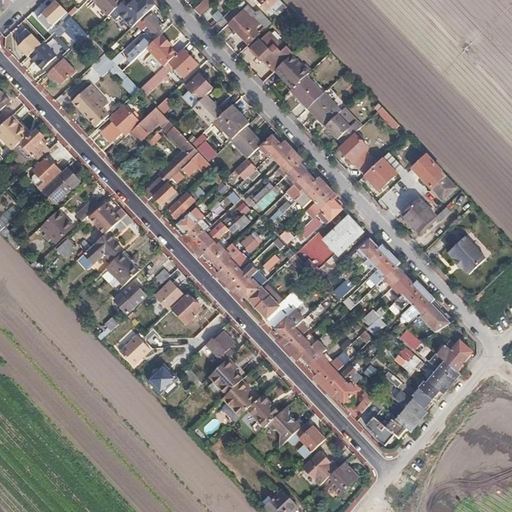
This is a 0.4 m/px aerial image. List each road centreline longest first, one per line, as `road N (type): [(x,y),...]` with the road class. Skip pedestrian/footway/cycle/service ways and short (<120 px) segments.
road 1 (residential): [(390,476),(0,59)]
road 2 (residential): [(496,348),(164,0)]
road 3 (residential): [(390,476),(496,348)]
